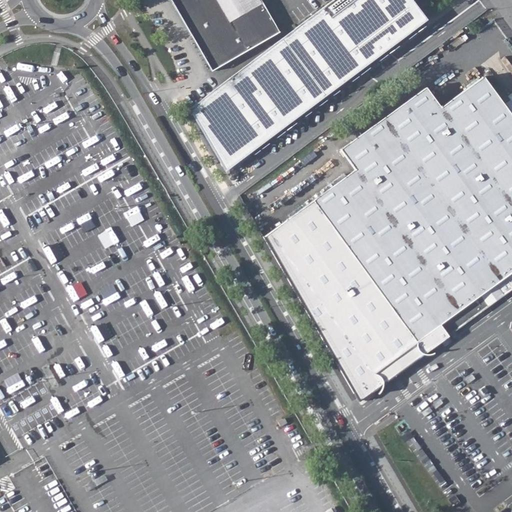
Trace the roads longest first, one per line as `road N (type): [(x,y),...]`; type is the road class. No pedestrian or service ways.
road 1 (secondary): [(393,511),(106,0)]
road 2 (secondary): [(82,17),(370,511)]
